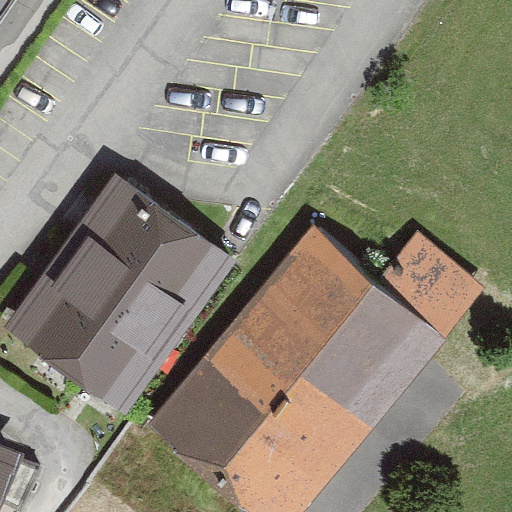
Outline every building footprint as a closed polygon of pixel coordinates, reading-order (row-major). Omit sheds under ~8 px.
[(0,0),(0,24),(16,0),(0,0)] [(212,250),(117,184),(23,317),(118,384),(212,250)] [(377,289),(316,238),(166,416),(280,511),(430,334),(377,289)] [(473,283),(420,238),(377,289),(430,334),(473,283)] [(0,505),(23,458),(0,449),(0,505)]
